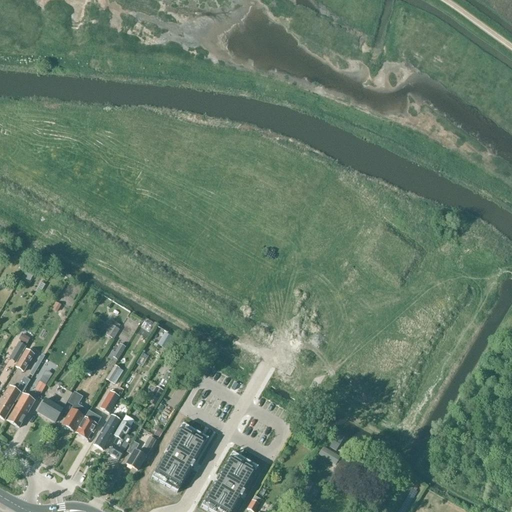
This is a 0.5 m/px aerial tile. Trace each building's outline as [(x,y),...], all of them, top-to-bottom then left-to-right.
[(18,270),(23,273),(29,263),(24,260),(18,270)] [(33,271),(28,268),(22,277),(27,280),(33,271)] [(60,305),(55,302),(51,309),(57,312),(60,305)] [(34,332),(40,335),(43,329),(38,325),(34,332)] [(112,325),(106,335),(114,340),(120,330),(118,329),(113,326),(112,325)] [(165,333),(158,345),(165,350),(172,338),(165,333)] [(19,341),(27,345),(30,339),(23,335),(19,341)] [(16,364),(26,347),(18,342),(8,359),(16,364)] [(119,344),(112,358),(118,361),(125,348),(119,344)] [(26,351),(15,369),(23,374),(34,356),(26,351)] [(110,384),(119,369),(115,366),(106,381),(110,384)] [(43,376),(39,382),(45,386),(49,380),(43,376)] [(29,395),(35,379),(31,377),(24,393),(29,395)] [(39,382),(34,391),(41,395),(46,386),(45,386),(39,382)] [(0,418),(4,421),(3,420),(11,407),(20,393),(10,387),(0,404),(0,418)] [(157,387),(148,403),(155,407),(163,391),(157,387)] [(55,423),(72,394),(67,391),(59,403),(53,400),(51,402),(47,400),(38,413),(55,423)] [(74,432),(87,411),(78,406),(82,398),(74,393),(68,404),(72,407),(70,410),(71,411),(63,426),(67,428),(68,431),(70,432),(73,432),(74,432)] [(110,415),(119,398),(110,393),(100,409),(110,415)] [(23,395),(7,422),(19,428),(27,415),(34,402),(23,395)] [(98,426),(101,419),(88,412),(85,418),(76,434),(80,436),(81,439),(84,440),(86,440),(87,440),(92,433),(93,434),(98,426)] [(103,429),(94,446),(103,451),(115,430),(120,421),(113,417),(111,416),(103,429)] [(125,436),(131,427),(134,422),(126,416),(122,422),(114,437),(117,438),(108,454),(119,461),(128,444),(126,443),(128,438),(125,436)] [(182,426),(151,479),(177,493),(207,441),(182,426)] [(154,436),(159,439),(163,432),(158,429),(154,436)] [(321,430),(317,435),(324,439),(327,433),(321,430)] [(338,434),(329,448),(336,453),(345,439),(338,434)] [(137,471),(156,441),(150,437),(140,454),(135,451),(139,446),(134,442),(127,453),(132,456),(126,465),(137,471)] [(340,458),(323,447),(318,455),(336,466),(340,458)] [(232,455),(201,508),(208,511),(232,511),(257,469),(232,455)] [(250,511),(254,511),(259,505),(261,501),(255,497),(252,501),(247,510),(250,511)]
